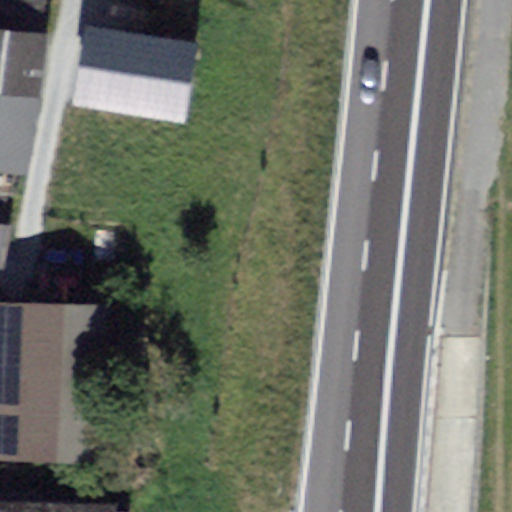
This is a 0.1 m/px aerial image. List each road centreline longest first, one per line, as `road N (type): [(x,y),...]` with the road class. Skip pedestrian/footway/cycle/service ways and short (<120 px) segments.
road 1 (unclassified): [(491,0),(444,511)]
road 2 (primary): [(367,511),(413,0)]
